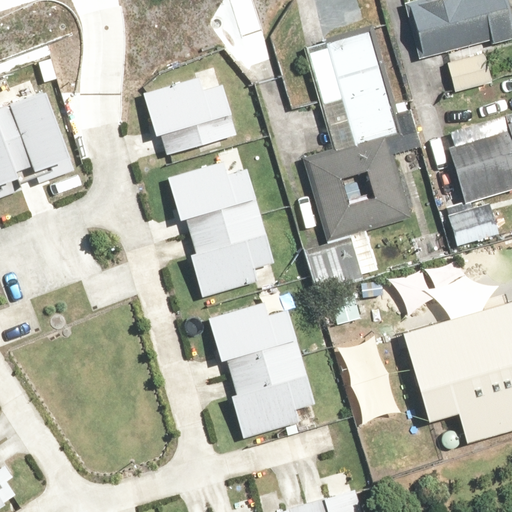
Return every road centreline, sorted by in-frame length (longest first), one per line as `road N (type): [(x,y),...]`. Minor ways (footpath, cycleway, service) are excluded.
road 1 (residential): [(124,196),(197,450),(186,471)]
road 2 (residential): [(97,0),(108,129),(124,196)]
road 3 (residential): [(82,498),(64,482),(0,373)]
road 4 (residential): [(186,471),(326,437)]
road 5 (residential): [(0,243),(124,196)]
